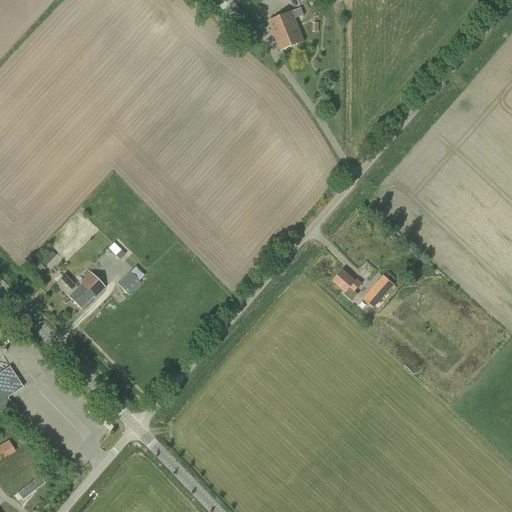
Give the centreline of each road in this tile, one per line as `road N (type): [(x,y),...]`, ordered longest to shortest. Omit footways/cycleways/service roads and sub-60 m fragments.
road 1 (unclassified): [(136,427),(511,3)]
road 2 (unknown): [(356,181),(280,60),(260,5)]
road 3 (tertiary): [(136,427),(0,290)]
